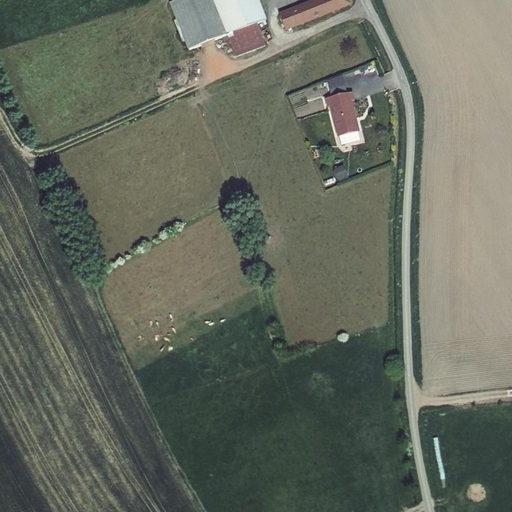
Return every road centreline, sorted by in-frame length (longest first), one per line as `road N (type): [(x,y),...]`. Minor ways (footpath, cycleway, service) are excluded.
road 1 (unclassified): [(368,5),(409,104),(408,363),(430,511)]
road 2 (track): [(197,85),(48,150),(21,152),(0,114)]
road 3 (unclassified): [(197,85),(368,5)]
